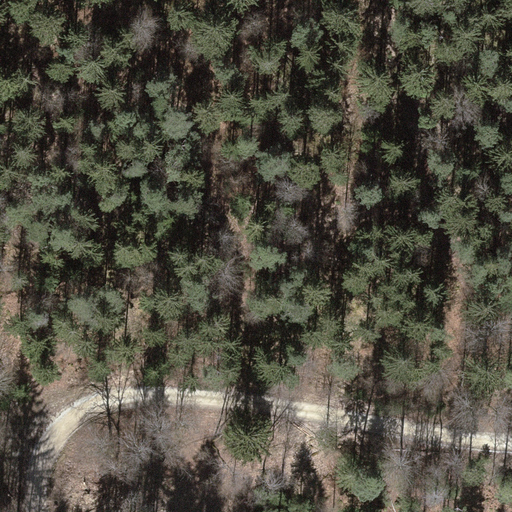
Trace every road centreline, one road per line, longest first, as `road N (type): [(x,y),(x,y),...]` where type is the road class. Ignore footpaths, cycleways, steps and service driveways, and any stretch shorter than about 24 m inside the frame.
road 1 (track): [(43,511),(35,486),(40,444),(77,407),(144,395),(256,408)]
road 2 (track): [(329,419),(511,434)]
